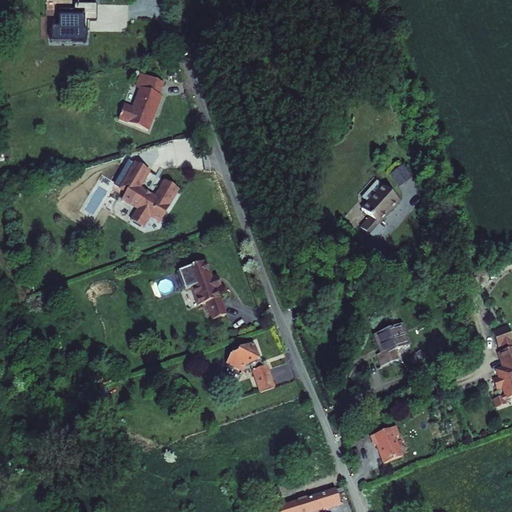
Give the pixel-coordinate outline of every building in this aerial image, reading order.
[(74,6),(74,12),(59,12),(58,31),(51,31),(51,44),(58,44),(86,44),(86,21),(96,22),(97,7),(74,6)] [(127,103),(122,117),(152,128),(157,113),(154,113),(166,81),(147,74),(136,106),(127,103)] [(142,206),(135,218),(147,224),(153,213),(164,219),(173,203),(171,201),(181,185),(169,178),(157,198),(152,195),(154,192),(146,188),(145,191),(141,189),(152,169),(136,160),(122,186),(129,190),(126,197),(142,206)] [(365,213),(355,226),(372,239),(381,227),(376,223),(395,199),(376,184),(357,207),(365,213)] [(199,270),(209,266),(207,261),(197,264),(199,270)] [(213,278),(209,266),(199,270),(197,264),(179,271),(186,290),(191,287),(198,306),(206,303),(212,319),(226,314),(218,290),(222,288),(218,276),(213,278)] [(406,323),(380,334),(387,352),(383,354),(386,360),(389,358),(391,363),(405,358),(400,348),(413,343),(406,323)] [(500,379),(503,389),(511,386),(511,387),(511,393),(500,398),(503,406),(511,402),(511,400),(511,398),(511,397),(511,325),(498,331),(504,346),(507,344),(509,349),(506,351),(511,367),(505,369),(508,376),(500,379)] [(66,334),(57,339),(61,347),(70,341),(66,334)] [(225,356),(220,368),(239,376),(239,375),(246,372),(252,388),(268,383),(263,366),(256,369),(252,371),(250,363),(252,360),(249,350),(245,348),(233,353),(232,357),(229,358),(225,356)] [(445,352),(433,357),(438,369),(450,365),(445,352)] [(268,383),(252,388),(254,395),(271,390),(268,383)] [(398,423),(373,432),(377,441),(379,440),(386,459),(405,452),(398,433),(401,432),(398,423)] [(302,504),(277,511),(312,511),(346,502),(343,491),(309,502),(309,500),(301,502),(302,504)]
